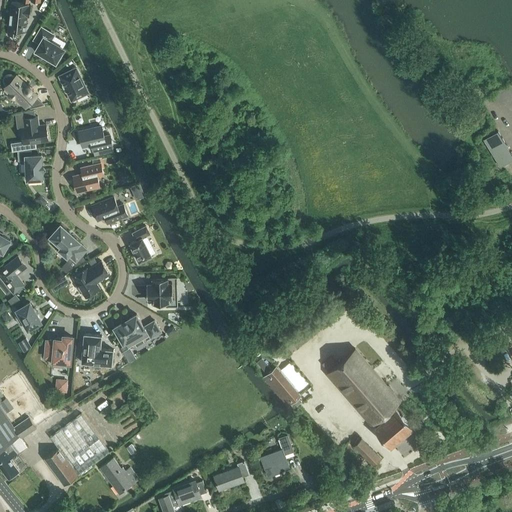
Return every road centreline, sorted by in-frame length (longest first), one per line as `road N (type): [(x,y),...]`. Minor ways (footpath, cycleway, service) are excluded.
road 1 (residential): [(0,52),(29,66),(51,90),(61,115),(59,195),(123,264),(111,302),(71,312),(47,294),(31,237),(0,207)]
road 2 (residential): [(334,511),(318,482),(227,511)]
